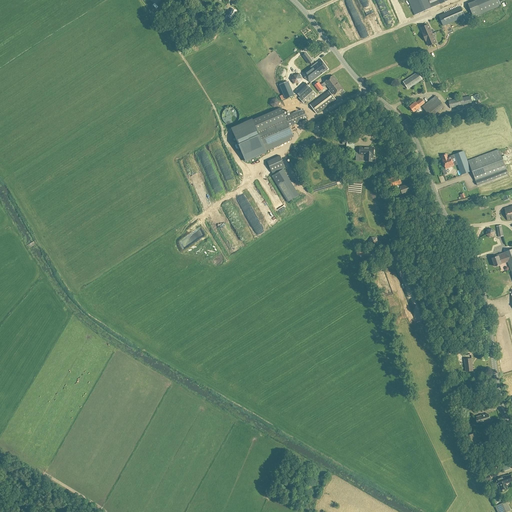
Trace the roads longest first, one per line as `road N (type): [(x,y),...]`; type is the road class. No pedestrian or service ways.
road 1 (tertiary): [(511,433),(473,259),(416,139),(293,0)]
road 2 (unknown): [(459,0),(339,55)]
